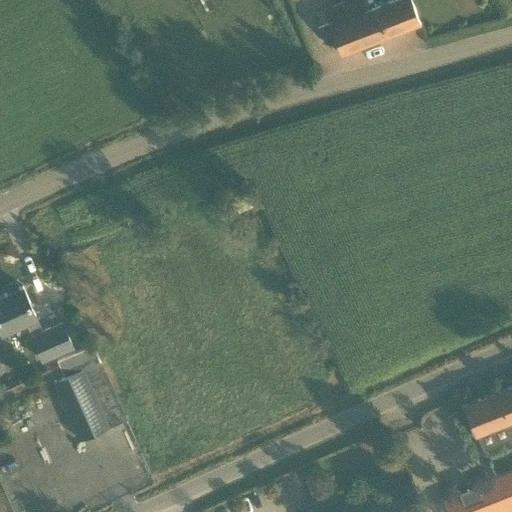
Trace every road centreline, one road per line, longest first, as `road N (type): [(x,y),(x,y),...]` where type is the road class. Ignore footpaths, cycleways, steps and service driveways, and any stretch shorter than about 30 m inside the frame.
road 1 (unclassified): [(0,207),(261,105),(511,39)]
road 2 (unclassified): [(150,511),(511,356)]
